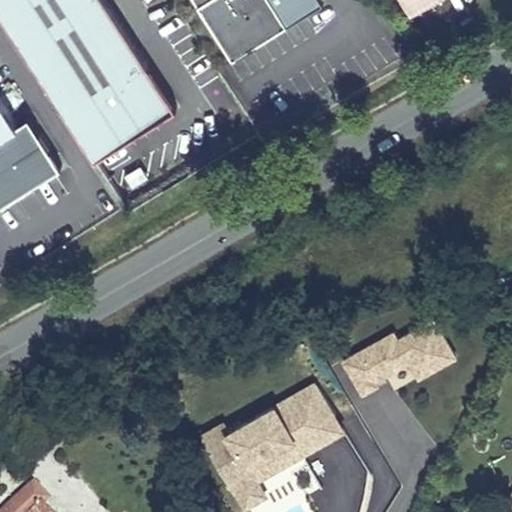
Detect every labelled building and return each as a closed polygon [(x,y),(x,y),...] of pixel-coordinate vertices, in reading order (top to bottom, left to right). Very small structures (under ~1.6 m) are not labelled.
[(0,0),(0,12),(95,160),(176,108),(106,0),(0,0)] [(197,0),(234,55),(314,4),(311,0),(197,0)] [(399,0),(408,16),(440,0),(399,0)] [(0,204),(63,163),(30,112),(18,120),(0,91),(0,204)] [(339,355),(357,393),(409,367),(415,378),(457,358),(436,314),(397,333),(395,328),(339,355)] [(233,493),(348,435),(318,378),(203,436),(233,493)] [(47,503),(32,488),(6,511),(42,511),(40,510),(47,503)]
